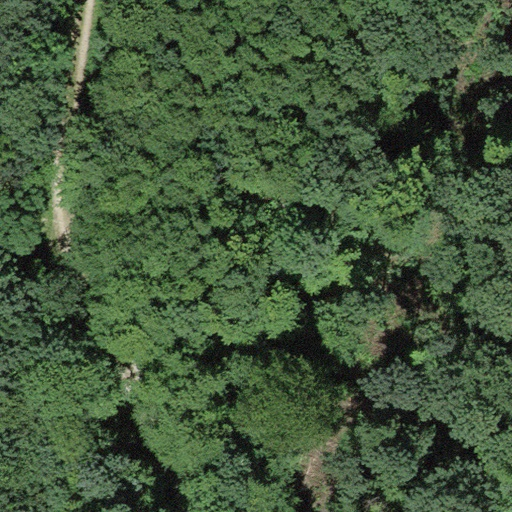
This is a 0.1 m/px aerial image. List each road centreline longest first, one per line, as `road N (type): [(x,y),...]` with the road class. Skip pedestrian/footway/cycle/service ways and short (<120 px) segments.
road 1 (track): [(88,0),(53,212),(201,511)]
road 2 (track): [(53,212),(45,511)]
